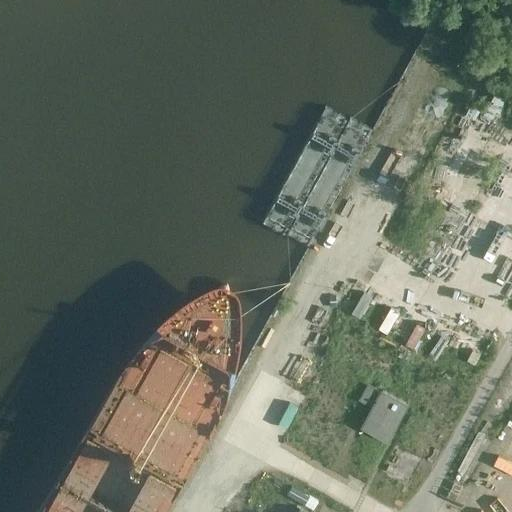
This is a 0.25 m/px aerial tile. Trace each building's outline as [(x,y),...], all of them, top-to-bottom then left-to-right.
[(457,115),(483,71),(466,62),(441,106),(457,115)] [(449,208),(504,113),(480,98),(424,193),(449,208)] [(511,173),(509,172),(480,225),(511,242),(511,173)] [(511,304),(511,251),(466,226),(442,268),(511,306),(511,304)] [(373,380),(364,401),(379,407),(388,386),(373,380)] [(399,441),(416,400),(387,387),(369,428),(399,441)]
